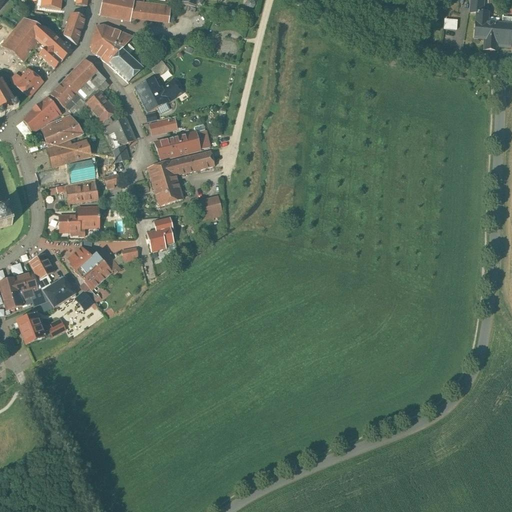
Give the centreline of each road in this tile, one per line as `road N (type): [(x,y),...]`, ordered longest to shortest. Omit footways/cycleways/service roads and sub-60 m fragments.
road 1 (residential): [(499,66),(488,302),(468,378),(416,425),(285,477),(226,511)]
road 2 (residential): [(82,52),(12,126),(37,224),(0,265)]
road 3 (tertiary): [(300,0),(381,46),(499,66)]
road 4 (residential): [(80,511),(0,336)]
road 5 (residential): [(139,156),(130,111),(82,52)]
